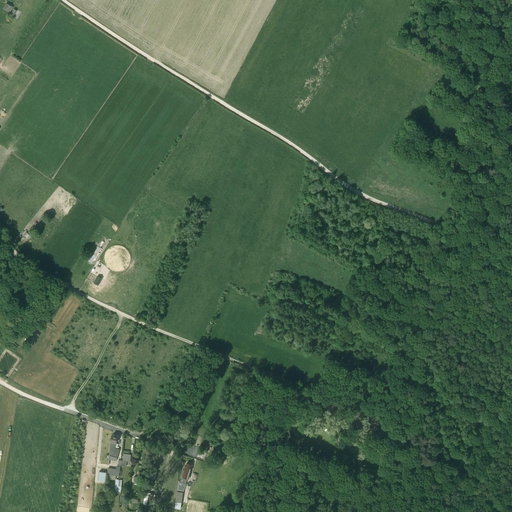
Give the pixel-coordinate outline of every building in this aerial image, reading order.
[(9,13),(13,6),(6,3),(3,9),(9,13)] [(90,261),(95,263),(103,248),(98,245),(90,261)] [(93,283),(98,285),(102,278),(97,276),(93,283)] [(25,341),(31,344),(38,332),(32,329),(33,329),(31,328),(27,333),(29,334),(25,341)] [(116,461),(120,449),(115,448),(117,444),(116,443),(118,436),(113,434),(110,442),(110,449),(109,459),(116,461)] [(130,462),(131,455),(123,454),(122,461),(120,460),(120,466),(126,467),(127,461),(130,462)] [(181,503),(183,493),(187,478),(186,478),(188,472),(190,473),(192,465),(187,463),(181,482),(179,481),(175,502),(181,503)] [(119,476),(120,467),(116,466),(116,469),(108,468),(107,475),(108,475),(107,479),(115,480),(116,476),(119,476)] [(142,481),(142,472),(139,472),(139,477),(134,477),(134,480),(142,481)] [(99,473),(98,482),(106,482),(107,473),(99,473)]
